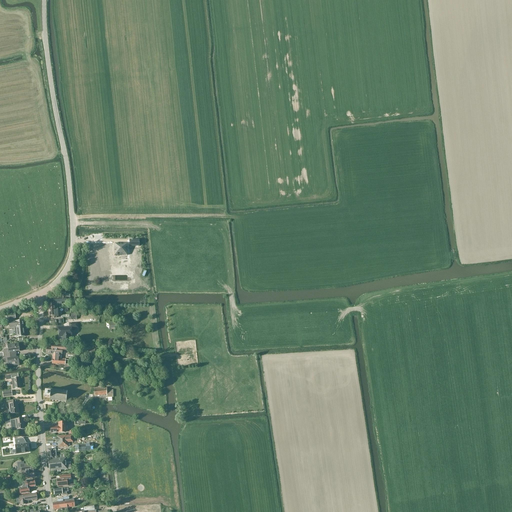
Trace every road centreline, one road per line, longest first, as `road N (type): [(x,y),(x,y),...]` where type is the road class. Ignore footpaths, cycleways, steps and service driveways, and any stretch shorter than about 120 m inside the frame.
road 1 (tertiary): [(38,294),(72,254),(43,0)]
road 2 (residential): [(49,511),(37,371),(41,312)]
